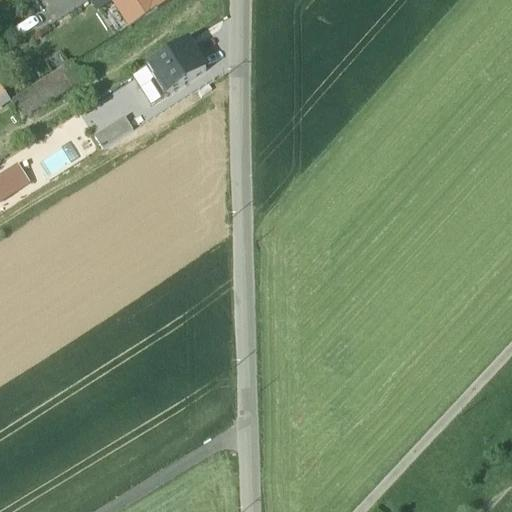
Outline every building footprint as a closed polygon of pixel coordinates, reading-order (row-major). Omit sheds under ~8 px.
[(144,18),(131,0),(118,0),(118,1),(134,25),(144,18)] [(151,0),(131,0),(144,18),(144,19),(157,11),(151,2),(152,2),(151,0)] [(154,0),(152,2),(151,2),(157,11),(174,0),(154,0)] [(187,44),(150,69),(158,82),(155,84),(165,100),(207,73),(187,44)] [(73,64),(11,104),(23,122),(85,83),(73,64)] [(126,108),(115,90),(88,108),(100,125),(126,108)] [(46,147),(59,167),(80,153),(67,134),(46,147)] [(17,171),(0,181),(0,198),(25,183),(17,171)]
